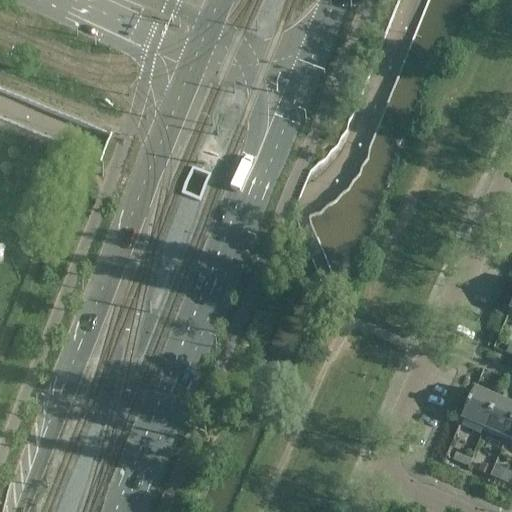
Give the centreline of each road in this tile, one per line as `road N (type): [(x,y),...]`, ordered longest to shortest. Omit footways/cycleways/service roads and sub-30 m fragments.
road 1 (secondary): [(194,57),(13,511)]
road 2 (secondary): [(126,511),(276,143)]
road 3 (unclassified): [(377,474),(511,163)]
